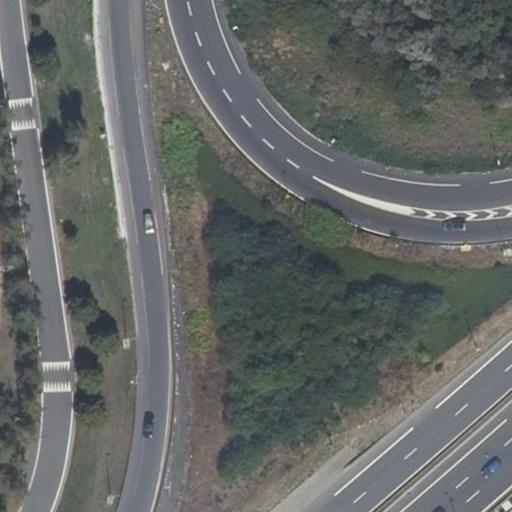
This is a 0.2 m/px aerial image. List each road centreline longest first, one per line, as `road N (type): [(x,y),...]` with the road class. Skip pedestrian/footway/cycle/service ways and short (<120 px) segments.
road 1 (motorway): [(114,0),(115,70),(157,348),(152,473),(140,511)]
road 2 (unclassified): [(9,0),(57,375),(57,426),(39,511)]
road 3 (motorway): [(337,188),(273,151),(232,102),(186,0)]
road 4 (motorway): [(511,361),(347,511)]
road 5 (motorway): [(511,226),(447,232),(376,214),(337,188)]
road 6 (unclassified): [(511,193),(446,201),(337,188)]
